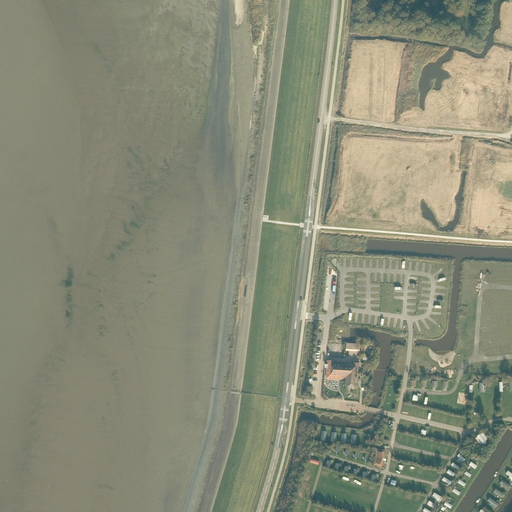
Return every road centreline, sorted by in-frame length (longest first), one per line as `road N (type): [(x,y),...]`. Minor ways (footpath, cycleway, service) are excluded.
road 1 (secondary): [(275,456),(311,196)]
road 2 (secondary): [(311,196),(275,456)]
road 3 (secondary): [(311,196),(334,0)]
